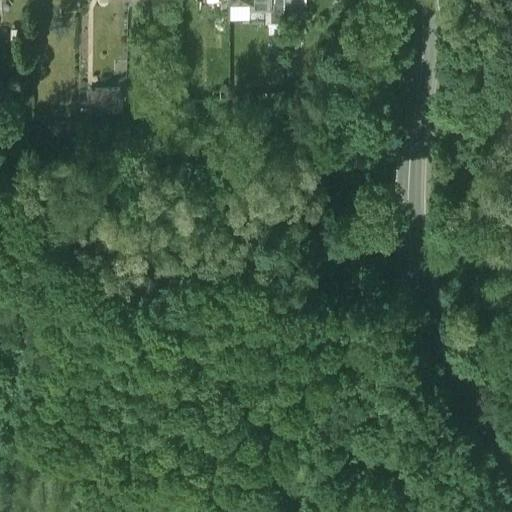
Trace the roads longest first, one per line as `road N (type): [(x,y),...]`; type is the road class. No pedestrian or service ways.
road 1 (secondary): [(511,458),(452,370),(425,286),(417,200),(428,0)]
road 2 (track): [(0,348),(75,380),(317,511)]
